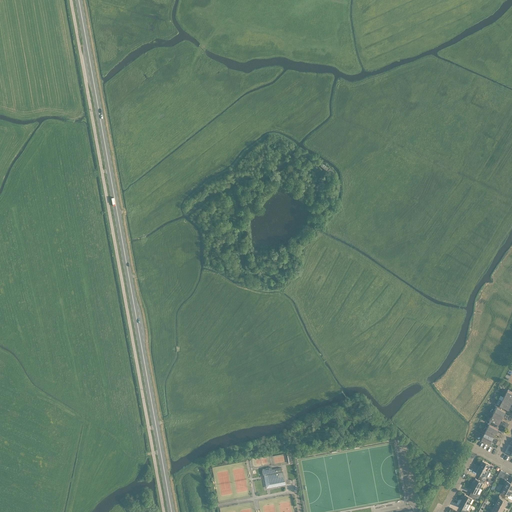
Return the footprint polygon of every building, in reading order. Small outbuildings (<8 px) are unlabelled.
[(511,402),(511,401),(504,397),(502,401),(511,406),(511,408),(511,407),(511,404),(511,402)] [(511,406),(502,401),(499,406),(508,410),(510,407),(511,408),(511,406)] [(496,404),(493,409),(495,410),(506,416),(507,417),(508,415),(504,413),(506,411),(507,412),(508,410),(499,406),(496,404)] [(495,410),(493,414),(502,418),(503,416),(507,418),(507,417),(506,416),(495,410)] [(493,414),(491,417),(504,424),(504,423),(501,421),(502,418),(493,414)] [(489,421),(488,422),(489,422),(491,424),(496,426),(497,427),(498,426),(499,423),(503,425),(504,424),(491,417),(489,421)] [(489,425),(487,428),(500,435),(500,433),(497,431),(499,428),(497,427),(496,426),(491,424),(489,422),(488,424),(489,425)] [(487,428),(485,432),(494,436),(495,434),(499,436),(500,435),(487,428)] [(485,432),(484,435),(496,442),(497,440),(493,438),(494,436),(485,432)] [(478,438),(477,438),(479,439),(490,445),(491,444),(490,443),(492,441),(495,443),(496,442),(484,435),(482,434),(480,437),(478,438)] [(487,470),(489,467),(492,468),(493,466),(490,464),(483,460),(480,466),(487,470)] [(477,472),(481,474),(479,477),(485,480),(487,477),(490,472),(487,470),(480,466),(477,472)] [(262,471),(262,472),(262,473),(262,474),(263,474),(263,475),(266,475),(267,475),(269,484),(285,481),(283,471),(282,472),(281,468),(271,470),(271,467),(262,469),(262,470),(262,471)] [(475,478),(472,484),(480,488),(483,482),(484,483),(485,480),(479,477),(478,479),(475,478)] [(503,482),(506,483),(504,486),(511,489),(511,479),(507,477),(506,480),(505,479),(503,482)] [(478,494),(477,493),(480,488),(472,484),(469,490),(472,491),(470,494),(476,497),(478,498),(480,495),(478,494)] [(503,485),(499,490),(501,491),(500,494),(506,496),(507,494),(509,495),(511,490),(511,489),(504,486),(503,485)] [(476,498),(476,497),(470,494),(469,496),(465,494),(462,500),(469,504),(472,498),(475,500),(476,498)] [(500,497),(497,502),(505,507),(508,501),(504,499),(506,497),(500,494),(499,496),(500,497)] [(458,506),(463,508),(461,511),(464,511),(468,511),(469,511),(466,509),(469,504),(462,500),(458,506)] [(494,507),(502,511),(505,507),(497,502),(494,507)]
